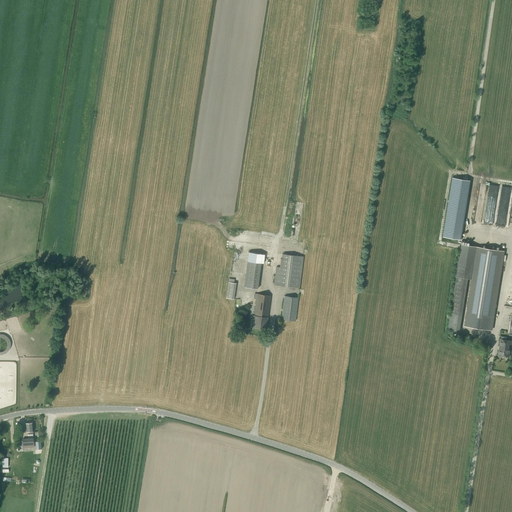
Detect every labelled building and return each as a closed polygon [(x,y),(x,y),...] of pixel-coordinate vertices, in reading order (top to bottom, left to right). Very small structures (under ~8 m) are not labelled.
[(471,180),(452,177),(443,236),(461,239),(471,180)] [(476,216),(483,216),(486,187),(479,186),(476,216)] [(491,330),(497,290),(504,251),(477,247),(465,326),(491,330)] [(280,267),(276,267),(274,284),(299,288),(303,256),(282,254),(280,267)] [(261,263),(247,261),(244,287),(257,289),(261,263)] [(458,331),(468,263),(459,262),(448,329),(458,331)] [(227,297),(234,298),(236,282),(229,282),(227,297)] [(257,294),(254,315),(252,327),(266,329),(268,317),(271,295),(257,294)] [(295,321),(298,297),(284,296),(282,319),(295,321)] [(0,333),(0,354),(3,354),(8,352),(10,349),(11,345),(11,341),(9,338),(7,335),(2,334),(0,333)] [(511,344),(511,341),(506,340),(504,340),(501,339),(500,346),(501,346),(500,351),(499,351),(498,355),(502,356),(502,357),(503,358),(504,358),(505,358),(505,356),(509,357),(510,349),(509,348),(509,344),(511,344)] [(23,448),(34,447),(33,438),(22,439),(23,448)]
